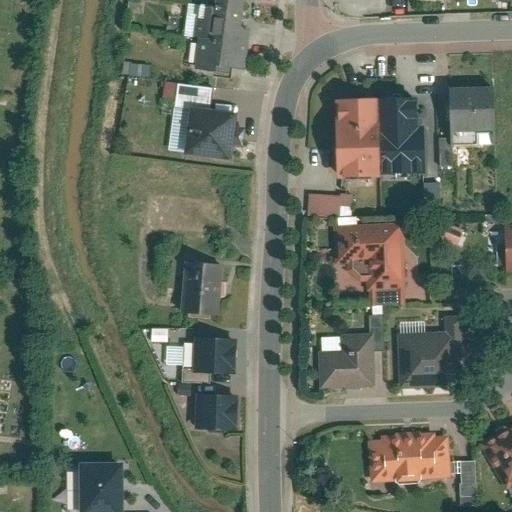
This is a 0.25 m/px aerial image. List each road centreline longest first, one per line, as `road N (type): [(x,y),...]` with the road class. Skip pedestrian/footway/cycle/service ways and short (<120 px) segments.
road 1 (residential): [(269,418),(285,101),(300,71),(323,51)]
road 2 (residential): [(269,418),(444,395),(510,359)]
road 3 (residential): [(323,51),(359,36),(511,31)]
